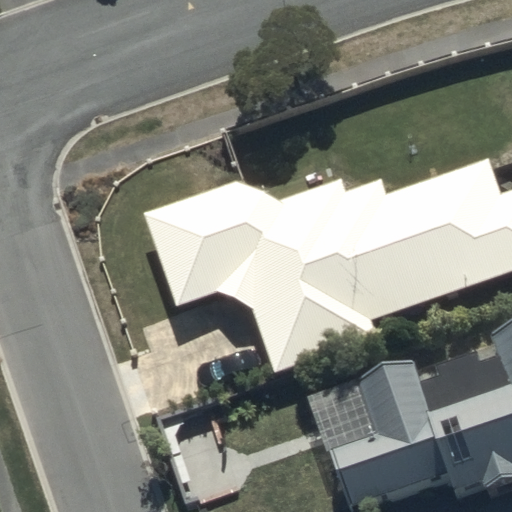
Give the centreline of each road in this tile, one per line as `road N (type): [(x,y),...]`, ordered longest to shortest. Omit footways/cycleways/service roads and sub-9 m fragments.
road 1 (residential): [(0,187),(111,511)]
road 2 (residential): [(0,92),(259,0)]
